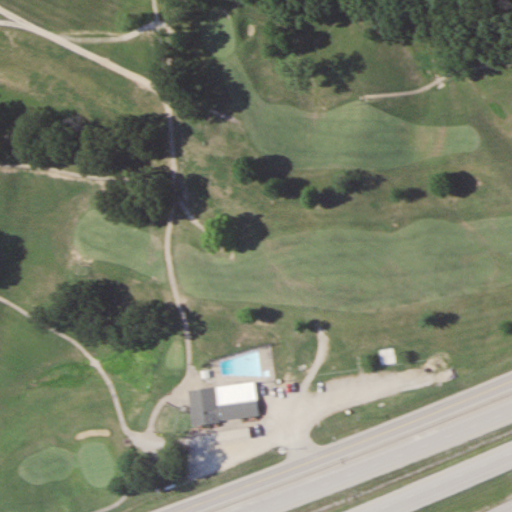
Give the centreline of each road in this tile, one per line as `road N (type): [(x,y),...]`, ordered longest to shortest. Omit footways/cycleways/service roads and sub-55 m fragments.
road 1 (residential): [(178,511),(511,380)]
road 2 (trunk): [(511,408),(250,511)]
road 3 (trunk): [(379,511),(511,455)]
